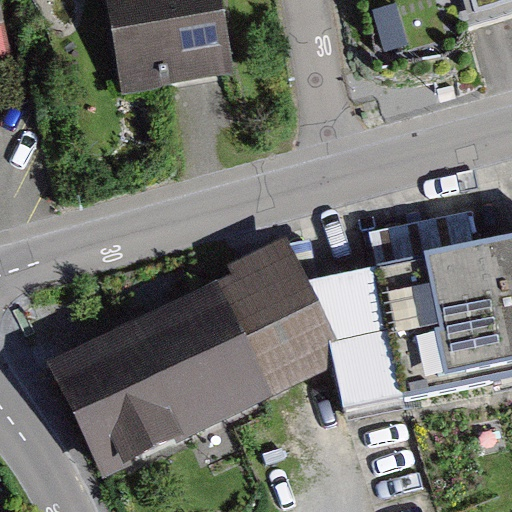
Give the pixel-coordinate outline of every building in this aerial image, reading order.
[(108,0),(124,100),(236,82),(223,0),(108,0)] [(511,0),(464,0),(473,29),(511,17),(511,0)] [(511,248),(478,255),(471,219),(370,239),(377,277),(310,292),(338,350),(332,354),(337,375),(346,418),(511,385),(511,248)] [(220,290),(274,405),(337,375),(332,354),(338,350),(310,292),(288,246),(228,275),(233,284),(220,290)] [(47,370),(102,489),(274,405),(220,290),(47,370)]
